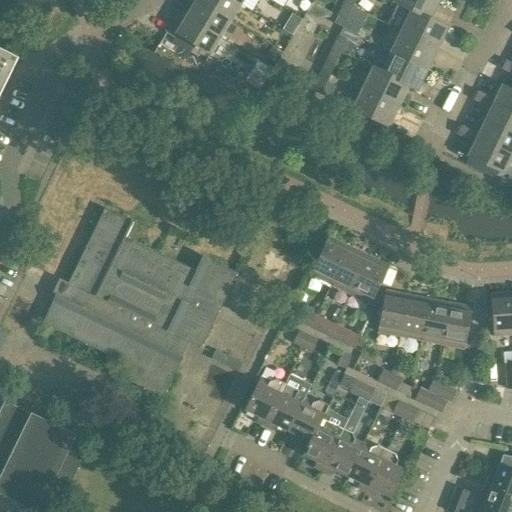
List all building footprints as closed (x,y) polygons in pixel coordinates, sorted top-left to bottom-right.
[(185,0),(194,5),(187,17),(222,38),(232,22),(195,0),(185,0)] [(195,0),(232,22),(242,5),(233,0),(195,0)] [(233,0),(242,5),(252,11),(258,0),(233,0)] [(367,0),(364,11),(376,15),(380,2),(373,0),(367,0)] [(438,0),(395,0),(395,2),(429,19),(438,0)] [(447,28),(429,19),(395,2),(394,5),(409,12),(400,31),(436,49),(447,28)] [(328,18),(330,14),(313,3),(306,13),(318,19),(328,18)] [(346,20),(352,8),(343,3),(337,16),(346,20)] [(380,43),(387,31),(359,16),(352,29),(380,43)] [(179,30),(170,25),(165,33),(174,38),(176,35),(211,57),(222,38),(187,17),(179,30)] [(317,38),(323,28),(309,21),(292,51),(308,60),(319,39),(317,38)] [(342,29),(332,49),(341,53),(347,41),(345,40),(349,32),(342,29)] [(390,52),(427,69),(436,49),(400,31),(390,52)] [(266,57),(276,63),(282,53),(272,47),(266,57)] [(0,71),(0,72),(1,70),(0,69),(0,65),(5,54),(8,56),(9,54),(0,49),(0,71)] [(335,65),(341,53),(332,49),(326,61),(335,65)] [(371,68),(416,91),(427,69),(390,52),(381,70),(373,66),(371,68)] [(503,87),(511,91),(511,69),(503,65),(501,70),(511,74),(511,90),(503,86),(503,87)] [(361,90),(397,107),(407,87),(416,91),(371,68),(361,90)] [(335,75),(331,74),(322,70),(312,91),(321,95),(327,83),(330,84),(335,75)] [(327,83),(321,95),(329,99),(335,87),(330,84),(327,83)] [(511,91),(503,87),(496,100),(477,91),(476,95),(511,112),(511,91)] [(351,110),(388,128),(397,107),(361,90),(351,110)] [(486,122),(511,134),(511,112),(476,95),(474,100),(492,108),(486,122)] [(459,129),(511,154),(511,134),(486,122),(481,135),(461,126),(459,129)] [(469,157),(503,174),(511,155),(511,154),(459,129),(457,134),(475,143),(469,157)] [(130,246),(137,226),(106,215),(81,280),(90,284),(84,299),(100,305),(124,243),(130,246)] [(349,247),(328,237),(310,276),(330,286),(349,247)] [(350,295),(368,257),(349,247),(330,286),(350,295)] [(370,305),(389,267),(368,257),(350,295),(370,305)] [(170,338),(208,354),(240,280),(204,265),(199,277),(164,263),(157,280),(149,277),(147,283),(158,288),(160,282),(174,288),(170,298),(185,304),(170,338)] [(408,296),(385,291),(377,333),(400,338),(408,296)] [(511,293),(490,295),(493,338),(511,336),(511,293)] [(420,342),(429,300),(408,296),(400,338),(420,342)] [(442,346),(450,304),(429,300),(420,342),(442,346)] [(464,350),(472,308),(450,304),(442,346),(464,350)] [(45,333),(178,383),(186,360),(54,310),(45,333)] [(300,324),(309,328),(316,315),(306,311),(300,324)] [(326,320),(316,315),(309,328),(319,333),(326,320)] [(292,344),(302,349),(308,336),(298,331),(292,344)] [(343,345),(353,350),(359,337),(349,332),(343,345)] [(318,340),(308,336),(302,349),(312,353),(318,340)] [(342,352),(336,365),(346,370),(352,357),(342,352)] [(219,358),(215,368),(239,377),(243,366),(219,358)] [(377,383),(386,387),(393,374),(383,369),(377,383)] [(342,375),(334,372),(331,380),(338,383),(342,375)] [(289,374),(285,384),(264,427),(273,431),(276,426),(288,432),(305,399),(311,385),(289,374)] [(393,374),(386,387),(396,392),(403,379),(393,374)] [(264,427),(285,384),(276,380),(270,383),(260,378),(244,411),(257,417),(255,422),(264,427)] [(355,380),(349,392),(358,397),(364,385),(355,380)] [(427,391),(447,402),(450,403),(456,392),(433,380),(427,391)] [(358,397),(368,402),(375,390),(364,385),(358,397)] [(420,388),(414,400),(441,413),(447,402),(427,391),(420,388)] [(305,399),(288,432),(300,438),(298,443),(306,447),(307,447),(319,422),(321,423),(325,414),(329,406),(319,401),(314,403),(305,399)] [(0,495),(34,511),(39,511),(48,494),(67,455),(76,436),(4,401),(0,410),(0,495)] [(401,418),(407,407),(398,402),(392,413),(401,418)] [(417,411),(407,407),(401,418),(411,423),(417,411)] [(313,467),(322,472),(343,429),(348,420),(328,410),(325,414),(321,423),(319,422),(307,447),(306,447),(302,456),(316,462),(313,467)] [(334,471),(346,477),(362,443),(354,439),(352,434),(343,429),(322,472),(332,476),(334,471)] [(356,488),(365,492),(386,450),(377,446),(372,448),(362,443),(346,477),(359,483),(356,488)] [(386,450),(365,492),(375,497),(377,492),(391,498),(407,465),(397,460),(395,455),(386,450)] [(62,501),(81,462),(67,455),(48,494),(62,501)] [(484,488),(489,490),(511,498),(511,457),(503,455),(499,465),(498,465),(493,479),(488,477),(484,488)] [(233,490),(238,481),(229,477),(224,486),(233,490)] [(456,488),(451,500),(483,511),(511,511),(511,498),(489,490),(485,502),(480,500),(478,496),(456,488)] [(483,511),(451,500),(447,511),(483,511)]
